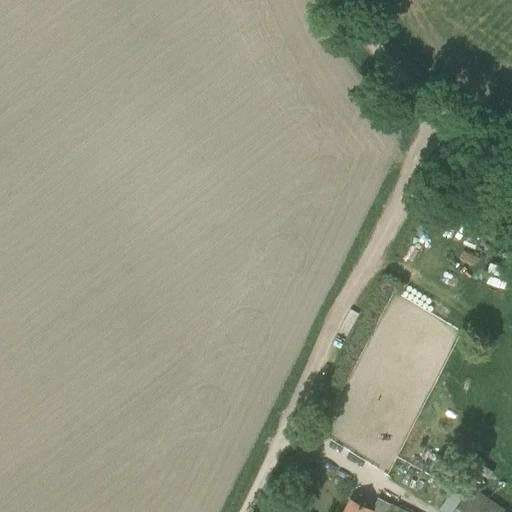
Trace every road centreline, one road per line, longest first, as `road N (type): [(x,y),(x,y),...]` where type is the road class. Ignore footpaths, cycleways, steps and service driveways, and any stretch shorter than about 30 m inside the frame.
road 1 (track): [(439,116),(286,429)]
road 2 (track): [(344,0),(394,75),(439,116)]
